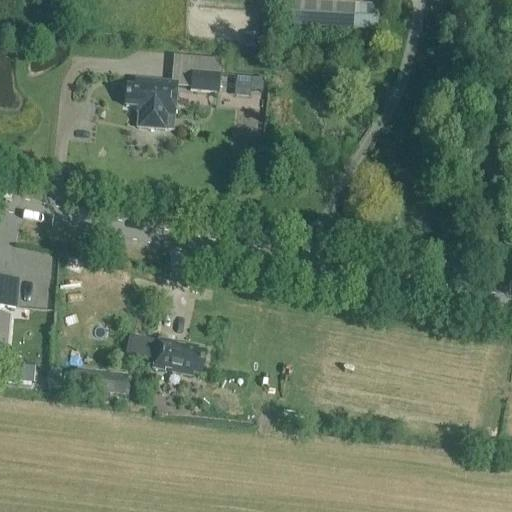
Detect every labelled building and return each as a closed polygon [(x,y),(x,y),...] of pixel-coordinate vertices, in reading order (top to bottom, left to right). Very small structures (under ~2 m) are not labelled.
[(304,30),(305,14),(293,13),(292,29),(304,30)] [(317,15),(316,31),(364,33),(365,17),(317,15)] [(190,93),(190,94),(218,97),(219,80),(191,78),(190,90),(190,93)] [(251,80),(250,92),(262,94),(263,81),(251,80)] [(127,90),(125,110),(137,111),(136,116),(138,116),(136,132),(165,136),(165,134),(172,135),(174,121),(178,89),(170,88),(136,84),(135,91),(127,90)] [(15,283),(0,281),(0,357),(0,355),(5,356),(9,319),(0,318),(0,312),(13,313),(15,283)] [(131,340),(126,361),(154,367),(153,369),(192,377),(193,375),(201,376),(206,352),(198,351),(199,348),(186,345),(185,347),(177,345),(178,343),(159,340),(158,346),(131,340)] [(33,372),(8,370),(6,385),(31,388),(33,372)] [(124,398),(127,377),(77,372),(74,393),(124,398)]
